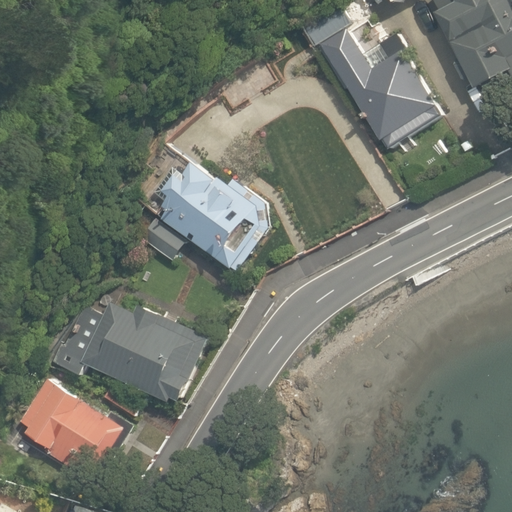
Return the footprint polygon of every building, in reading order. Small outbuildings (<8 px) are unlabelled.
[(321,46),(357,24),(342,0),(307,23),(321,46)] [(443,12),(483,87),(511,71),(511,0),(462,0),(463,2),(443,12)] [(377,69),(353,30),(328,45),(387,141),(390,140),(395,148),(446,116),(441,107),(443,106),(410,53),(414,50),(403,34),(386,44),(395,58),(377,69)] [(284,112),(250,58),(218,79),(246,124),(252,120),(297,191),(299,190),(305,198),(364,161),(336,116),(333,118),(321,99),(317,102),(312,95),(284,112)] [(204,112),(192,100),(181,107),(177,105),(153,131),(144,127),(108,180),(129,197),(132,192),(236,269),(236,266),(243,271),(274,227),(261,218),(270,202),(239,178),(233,185),(170,143),(195,117),(197,118),(204,112)] [(140,233),(179,258),(192,240),(159,218),(153,226),(148,222),(140,233)] [(93,363),(177,402),(179,398),(186,401),(216,337),(146,304),(142,313),(117,301),(111,315),(89,305),(71,346),(66,343),(58,360),(88,374),(93,363)] [(81,471),(102,485),(140,425),(117,411),(114,417),(53,379),(26,421),(36,428),(33,433),(55,447),(53,450),(83,469),(81,471)] [(108,397),(142,415),(152,397),(118,379),(108,397)] [(0,511),(14,511),(0,503),(0,511)]
